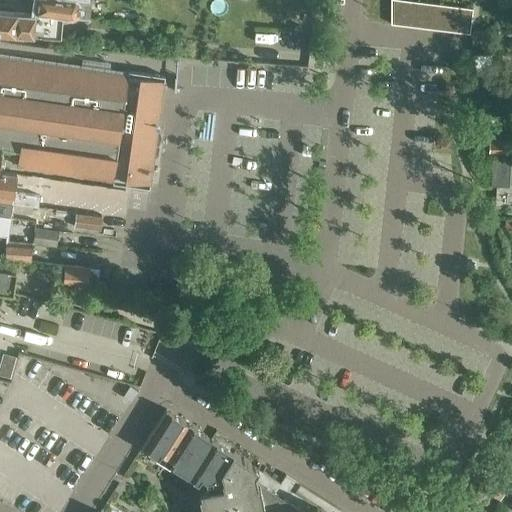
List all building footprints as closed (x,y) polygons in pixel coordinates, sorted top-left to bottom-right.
[(36,0),(34,12),(61,16),(67,17),(89,18),(90,0),(36,0)] [(399,25),(402,0),(398,0),(390,0),(387,24),(399,25)] [(410,26),(414,2),(402,0),(399,25),(410,26)] [(422,28),(426,3),(414,2),(410,26),(422,28)] [(434,29),(437,5),(426,3),(422,28),(434,29)] [(446,31),(449,6),(437,5),(434,29),(446,31)] [(458,32),(461,8),(449,6),(446,31),(458,32)] [(461,8),(458,32),(469,34),(472,9),(461,8)] [(61,16),(34,12),(34,13),(0,9),(0,33),(1,33),(59,36),(61,16)] [(490,53),(472,55),(474,75),(492,73),(490,53)] [(0,102),(158,126),(164,80),(128,75),(0,56),(0,102)] [(150,182),(158,126),(0,102),(0,148),(1,149),(19,151),(17,165),(113,178),(114,177),(150,182)] [(490,185),(508,186),(510,160),(492,159),(490,185)] [(16,173),(0,170),(0,200),(10,202),(10,201),(36,205),(36,206),(38,194),(13,191),(16,173)] [(74,225),(99,227),(100,215),(75,212),(74,225)] [(503,228),(511,228),(511,218),(504,218),(503,228)] [(33,227),(31,243),(56,245),(58,230),(33,227)] [(6,234),(0,233),(0,255),(3,256),(29,259),(31,243),(5,240),(6,234)] [(87,289),(89,269),(89,266),(43,261),(42,271),(62,274),(61,286),(87,289)] [(0,266),(0,290),(10,292),(13,269),(0,266)] [(89,269),(87,289),(96,290),(98,270),(89,269)] [(180,300),(191,302),(195,278),(183,276),(180,300)] [(54,300),(56,286),(24,281),(22,296),(54,300)] [(129,384),(122,395),(125,397),(130,401),(135,394),(137,390),(129,384)] [(98,511),(97,511),(96,511),(326,511),(316,506),(312,511),(310,511),(303,511),(255,479),(254,474),(258,468),(210,438),(165,409),(141,447),(196,482),(202,511),(98,511)] [(484,476),(476,488),(485,493),(493,481),(484,476)]
